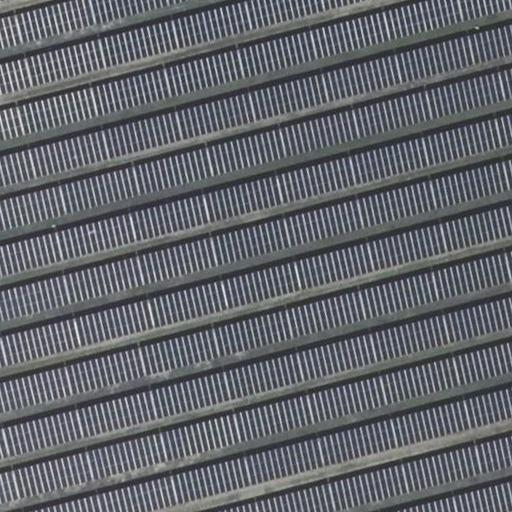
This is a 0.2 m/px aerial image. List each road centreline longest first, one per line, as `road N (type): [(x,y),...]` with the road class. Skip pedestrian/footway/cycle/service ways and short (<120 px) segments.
road 1 (track): [(0,465),(511,333)]
road 2 (track): [(0,374),(511,242)]
road 3 (track): [(511,155),(0,286)]
road 4 (track): [(0,192),(511,61)]
road 5 (track): [(0,100),(391,0)]
road 6 (track): [(179,511),(511,426)]
